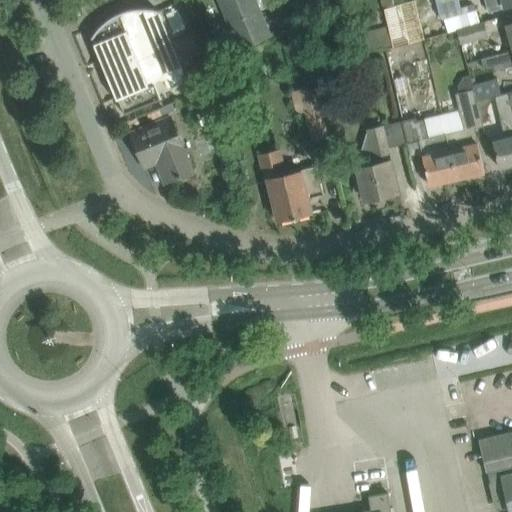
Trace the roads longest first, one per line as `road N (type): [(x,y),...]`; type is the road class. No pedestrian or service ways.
road 1 (residential): [(122,192),(147,212),(289,254),(511,203)]
road 2 (unclassified): [(212,511),(191,463),(193,426),(223,377),(310,347),(306,311)]
road 3 (primary): [(511,249),(300,289)]
road 4 (residential): [(122,192),(39,0)]
road 5 (primary): [(306,311),(511,275)]
road 6 (primary): [(300,289),(101,300)]
road 7 (primary): [(112,340),(306,311)]
road 8 (primary): [(144,511),(97,376)]
road 9 (primary): [(51,272),(0,156)]
road 10 (primary): [(48,398),(94,511)]
